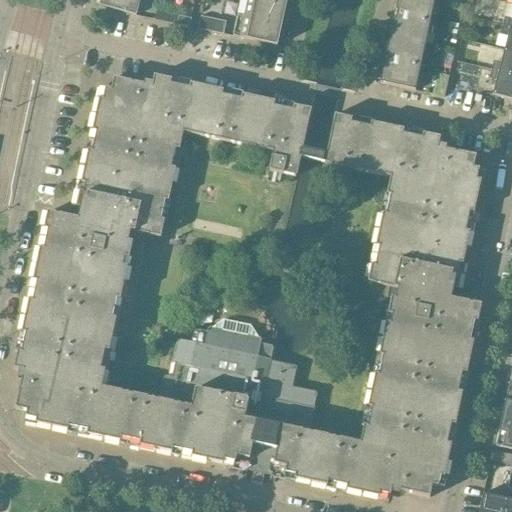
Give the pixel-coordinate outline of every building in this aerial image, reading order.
[(139,0),(100,0),(99,7),(135,17),(139,0)] [(253,0),(247,0),(239,39),(276,48),(285,7),(253,0)] [(422,0),(397,0),(389,39),(424,47),(434,3),(422,0)] [(176,26),(178,17),(178,16),(156,12),(155,21),(176,26)] [(511,16),(511,21),(504,19),(502,27),(511,30),(511,16)] [(191,20),(178,17),(176,26),(189,29),(191,20)] [(225,23),(200,18),(197,31),(222,36),(225,23)] [(511,30),(502,27),(500,36),(506,38),(503,51),(511,53),(511,30)] [(389,39),(379,85),(414,93),(424,47),(389,39)] [(511,53),(503,51),(500,65),(493,63),(490,72),(511,77),(511,53)] [(440,68),(438,75),(448,78),(450,70),(440,68)] [(511,77),(490,72),(488,80),(495,82),(492,96),(511,101),(511,77)] [(438,75),(433,97),(444,99),(448,78),(438,75)] [(128,261),(132,244),(127,243),(130,233),(160,239),(164,222),(160,221),(164,202),(168,203),(175,170),(171,169),(175,151),(179,151),(182,134),(272,154),(268,171),(269,173),(294,179),(296,177),(310,111),(293,108),(292,112),(273,107),(274,104),(241,96),(240,100),(221,96),(222,92),(191,86),(189,85),(189,89),(170,85),(171,81),(153,78),(151,88),(113,80),(110,91),(104,90),(102,101),(98,100),(91,132),(95,133),(91,153),(87,152),(80,184),(84,185),(83,193),(78,193),(75,209),(79,210),(77,220),(47,214),(43,231),(47,232),(43,251),(39,250),(32,283),(36,283),(32,303),(28,302),(21,334),(25,335),(21,354),(17,354),(13,371),(23,373),(14,411),(26,413),(25,420),(36,422),(35,426),(67,433),(68,429),(87,433),(86,437),(119,444),(120,440),(140,444),(139,448),(156,452),(171,455),(172,451),(191,455),(191,459),(223,466),(224,462),(234,464),(236,458),(247,461),(285,469),(284,475),(295,477),(294,481),(326,488),(327,484),(346,488),(345,492),(377,499),(378,495),(389,498),(390,491),(429,499),(431,488),(437,489),(440,478),(443,479),(450,447),(446,446),(451,426),(454,427),(461,395),(457,394),(462,375),(465,376),(472,344),(468,343),(473,323),(476,324),(480,307),(450,300),(452,290),(457,291),(460,276),(456,275),(458,265),(462,266),(469,234),(465,233),(469,214),(473,215),(480,182),(476,182),(478,171),(472,169),(475,158),(437,149),(439,139),(422,135),(421,139),(402,135),(403,131),(370,124),(369,128),(359,126),(349,170),(389,179),(386,196),(390,197),(385,216),(382,215),(374,248),(378,248),(374,267),(370,266),(367,284),(397,290),(395,301),(390,300),(387,315),(391,316),(389,326),(385,325),(378,357),(382,358),(378,377),(374,376),(367,408),(371,409),(367,429),(363,428),(359,445),(308,434),(316,396),(314,393),(314,394),(293,389),(297,369),(270,363),(272,350),(271,348),(260,345),(260,342),(259,339),(258,340),(250,327),(224,322),(223,321),(211,329),(210,328),(207,330),(206,335),(198,333),(198,332),(195,331),(193,333),(191,341),(192,341),(191,344),(178,341),(172,365),(174,365),(171,379),(165,377),(163,379),(158,402),(101,389),(104,372),(100,371),(104,353),(108,353),(115,320),(111,320),(115,301),(119,302),(126,269),(122,268),(124,260),(128,261)] [(323,165),(346,170),(349,170),(359,126),(360,122),(334,116),(323,165)] [(511,404),(504,403),(494,448),(511,451),(511,404)] [(511,467),(511,456),(494,453),(491,463),(511,467)] [(496,498),(482,495),(478,511),(502,511),(506,493),(498,491),(496,498)] [(511,511),(511,494),(506,493),(502,511),(511,511)]
